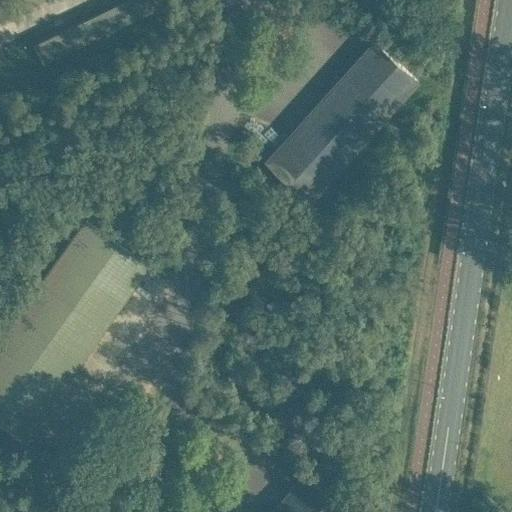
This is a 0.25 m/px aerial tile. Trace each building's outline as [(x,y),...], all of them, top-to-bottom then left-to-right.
[(150,0),(123,0),(34,43),(43,62),(154,8),(150,0)] [(330,12),(324,20),(343,35),(349,27),(330,12)] [(365,51),(277,148),(267,160),(311,199),(419,79),(375,40),(365,51)] [(151,261),(86,215),(0,337),(0,420),(26,439),(151,261)] [(297,483),(270,511),(348,511),(306,473),(297,483)]
